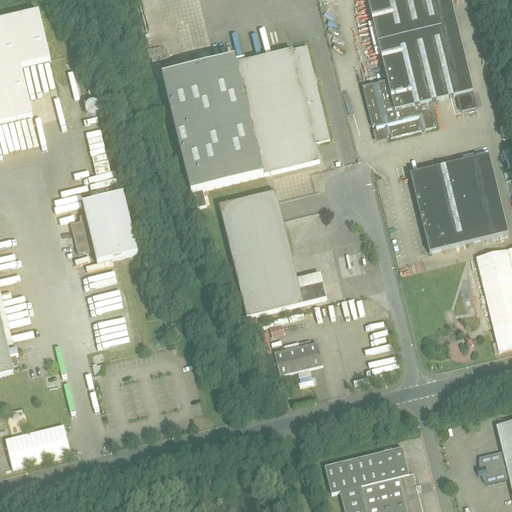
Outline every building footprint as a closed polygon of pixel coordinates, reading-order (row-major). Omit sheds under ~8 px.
[(451,0),(367,0),(388,83),(396,113),(431,105),(459,98),(473,94),(474,94),(451,0)] [(39,15),(0,24),(0,126),(33,119),(22,71),(51,64),(39,15)] [(237,66),(264,178),(321,164),(316,146),(331,142),(308,48),(237,66)] [(236,61),(164,78),(192,196),(195,195),(204,193),(264,178),(237,66),(236,61)] [(396,113),(388,83),(364,89),(374,129),(376,128),(378,133),(378,135),(379,136),(383,138),(386,139),(391,137),(392,140),(437,129),(431,105),(396,113)] [(473,94),(459,98),(462,113),(477,110),(473,94)] [(94,104),(92,104),(91,105),(89,105),(88,106),(88,107),(87,108),(87,109),(87,110),(87,111),(87,113),(87,114),(88,116),(89,117),(90,118),(92,119),(94,119),(95,119),(96,119),(97,118),(98,118),(100,117),(101,116),(101,115),(102,114),(102,112),(102,111),(102,109),(101,107),(100,106),(99,105),(97,104),(96,104),(94,104)] [(490,157),(411,176),(431,255),(509,236),(490,157)] [(204,193),(195,195),(199,210),(199,211),(208,209),(204,193)] [(277,195),(220,208),(248,321),(249,321),(257,319),(304,307),(301,291),(277,195)] [(125,196),(84,206),(95,253),(98,266),(139,256),(125,196)] [(82,225),(72,227),(79,257),(95,253),(87,218),(81,219),(82,225)] [(511,251),(477,260),(500,353),(511,350),(511,251)] [(324,286),(301,291),(304,307),(328,301),(324,286)] [(0,378),(15,375),(13,368),(19,366),(17,359),(20,358),(18,352),(16,353),(0,287),(0,378)] [(319,347),(276,357),(281,379),(324,369),(319,347)] [(92,366),(104,365),(104,354),(91,355),(92,366)] [(311,372),(299,375),(306,403),(318,401),(311,372)] [(286,389),(280,392),(285,403),(291,400),(286,389)] [(511,424),(497,428),(504,454),(510,481),(511,488),(511,424)] [(65,430),(5,445),(12,474),(72,459),(65,430)] [(403,450),(326,469),(333,497),(341,495),(345,511),(422,511),(414,477),(410,478),(403,450)] [(504,454),(480,460),(480,465),(480,470),(478,471),(479,478),(482,477),(484,482),(487,487),(510,481),(504,454)]
